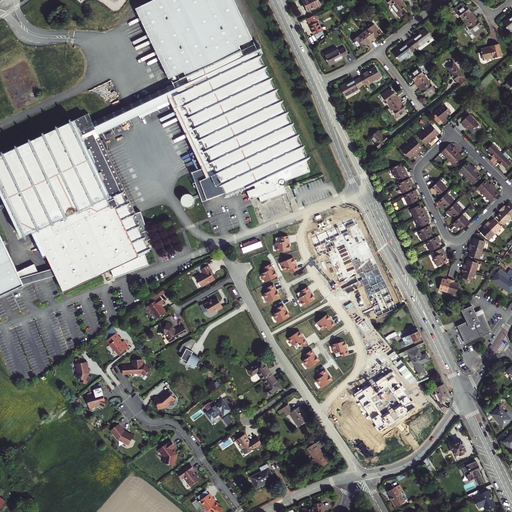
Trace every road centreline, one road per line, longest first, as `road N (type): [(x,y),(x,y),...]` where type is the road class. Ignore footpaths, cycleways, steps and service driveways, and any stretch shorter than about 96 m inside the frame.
road 1 (tertiary): [(321,96),(366,210),(425,316)]
road 2 (tertiary): [(425,316),(321,96)]
road 3 (residential): [(317,410),(352,377),(360,352),(306,259),(303,213)]
road 4 (residential): [(510,191),(457,137),(419,164),(443,232),(463,238)]
road 5 (residential): [(241,511),(181,429),(141,415),(120,388)]
road 6 (track): [(258,33),(331,185)]
road 7 (residential): [(299,384),(233,272)]
road 8 (tertiary): [(464,397),(423,451),(369,473)]
